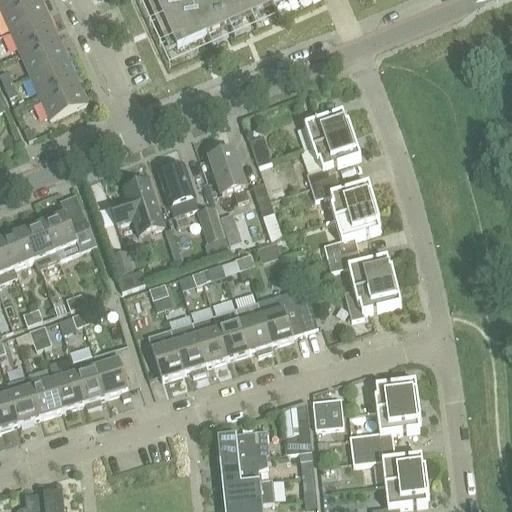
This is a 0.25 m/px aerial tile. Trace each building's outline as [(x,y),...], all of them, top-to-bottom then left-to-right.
[(0,0),(0,13),(0,14),(32,0),(0,0)] [(32,0),(0,14),(10,36),(48,19),(41,4),(39,6),(36,0),(32,0)] [(194,7),(190,0),(153,0),(177,51),(207,38),(194,7)] [(207,38),(230,28),(217,0),(209,0),(194,7),(207,38)] [(217,0),(230,28),(252,18),(243,0),(217,0)] [(243,0),(252,18),(274,8),(269,0),(243,0)] [(269,0),(274,8),(291,0),(269,0)] [(20,58),(55,42),(52,35),(55,34),(48,19),(10,36),(20,58)] [(20,58),(30,80),(68,63),(61,48),(58,50),(55,42),(20,58)] [(30,80),(39,102),(75,86),(72,79),(74,78),(68,63),(30,80)] [(0,79),(0,82),(4,92),(12,88),(7,76),(0,79)] [(78,93),(75,86),(39,102),(50,125),(88,108),(81,92),(78,93)] [(12,88),(4,92),(9,103),(17,99),(12,88)] [(312,152),(352,139),(347,124),(345,124),(342,117),(304,130),(312,152)] [(23,134),(28,146),(36,143),(31,131),(23,134)] [(361,163),(352,139),(312,152),(318,170),(320,169),(322,175),(307,180),(311,193),(337,185),(333,172),(361,163)] [(263,141),(249,145),(258,172),(272,167),(263,141)] [(213,161),(209,162),(222,200),(233,197),(237,208),(249,204),(245,193),(232,155),(229,156),(219,154),(213,161)] [(159,179),(170,212),(171,211),(174,222),(198,213),(195,203),(184,171),(159,179)] [(335,225),(376,213),(369,189),(341,197),(337,185),(311,193),(315,206),(330,201),(332,207),(330,208),(335,225)] [(137,235),(151,230),(152,235),(164,232),(159,217),(149,186),(123,194),(127,205),(111,210),(118,230),(134,225),(137,235)] [(252,192),(263,222),(274,218),(264,188),(252,192)] [(281,188),(269,192),(272,202),(285,198),(281,188)] [(197,218),(204,238),(208,249),(222,245),(211,213),(197,218)] [(324,252),(327,264),(358,256),(355,244),(380,237),(378,229),(380,229),(376,213),(335,225),(341,246),(324,252)] [(65,218),(44,226),(57,256),(60,265),(95,251),(95,252),(96,251),(84,222),(83,223),(70,229),(65,218)] [(274,218),(263,222),(271,248),(283,244),(274,218)] [(60,265),(57,256),(44,226),(23,235),(35,265),(39,274),(60,265)] [(23,235),(2,243),(14,274),(35,265),(23,235)] [(0,289),(18,282),(14,274),(2,243),(0,243),(0,289)] [(133,275),(126,256),(122,245),(109,250),(113,260),(119,279),(133,275)] [(358,256),(327,264),(331,277),(348,273),(354,295),(395,285),(391,269),(389,270),(387,262),(361,269),(358,256)] [(251,259),(243,262),(247,273),(255,271),(251,259)] [(249,280),(247,273),(243,262),(235,264),(241,282),(249,280)] [(207,274),(200,277),(204,288),(211,286),(210,280),(224,275),(221,269),(207,274)] [(141,275),(117,284),(122,297),(145,289),(141,275)] [(204,288),(200,277),(192,279),(196,291),(204,288)] [(178,283),(182,294),(190,292),(186,281),(178,283)] [(395,285),(354,295),(345,297),(351,326),(363,323),(362,319),(401,310),(395,285)] [(164,289),(157,291),(161,303),(164,313),(172,311),(164,289)] [(164,313),(161,303),(157,291),(149,294),(156,316),(164,313)] [(301,338),(288,298),(257,308),(271,351),(293,344),(292,340),(301,338)] [(81,299),(74,302),(78,313),(85,310),(81,299)] [(78,313),(74,302),(66,304),(70,316),(78,313)] [(309,307),(295,310),(304,338),(318,333),(309,307)] [(249,358),(256,356),(258,362),(272,357),(271,351),(257,308),(236,315),(249,358)] [(38,314),(30,317),(35,328),(42,326),(38,314)] [(214,322),(227,365),(249,358),(236,315),(214,322)] [(87,316),(80,319),(84,330),(91,328),(87,316)] [(35,328),(30,317),(23,320),(27,331),(35,328)] [(84,330),(80,319),(72,322),(76,333),(84,330)] [(227,365),(214,322),(213,322),(192,328),(205,372),(206,371),(227,365)] [(192,328),(170,335),(184,378),(191,376),(193,381),(206,377),(207,378),(208,378),(206,371),(205,372),(192,328)] [(44,331),(37,334),(44,353),(51,350),(44,331)] [(44,353),(37,334),(29,337),(36,356),(44,353)] [(170,335),(148,342),(161,385),(184,378),(170,335)] [(128,351),(94,362),(106,403),(121,398),(123,405),(131,403),(124,379),(135,375),(128,351)] [(106,403),(94,362),(72,369),(74,378),(84,409),(86,415),(100,410),(98,405),(106,403)] [(62,416),(84,409),(74,378),(52,385),(62,416)] [(40,423),(30,392),(27,382),(5,389),(8,398),(18,430),(40,423)] [(40,423),(62,416),(52,385),(30,392),(40,423)] [(374,399),(377,419),(419,414),(415,386),(376,391),(377,399),(374,399)] [(0,435),(18,430),(8,398),(0,401),(0,435)] [(341,405),(312,408),(315,436),(344,433),(341,405)] [(299,457),(299,458),(311,457),(306,406),(282,413),(286,447),(285,447),(286,458),(299,457)] [(421,428),(419,414),(377,419),(380,439),(380,441),(392,439),(420,436),(419,428),(421,428)] [(217,442),(220,465),(267,461),(267,460),(269,460),(267,436),(217,442)] [(366,455),(394,452),(392,439),(380,441),(380,439),(350,443),(351,457),(366,455)] [(351,457),(353,471),(382,468),(382,466),(395,464),(394,452),(366,455),(351,457)] [(311,457),(299,458),(300,466),(312,465),(312,457),(311,457)] [(222,489),(260,485),(259,476),(261,475),(264,474),(266,473),(268,472),(268,471),(267,461),(220,465),(222,489)] [(382,466),(382,468),(385,490),(427,485),(425,468),(422,469),(422,461),(395,464),(382,466)] [(224,511),(262,508),(275,506),(272,484),(260,485),(222,489),(224,511)] [(429,502),(427,485),(385,490),(387,511),(410,511),(428,510),(427,502),(429,502)] [(303,497),(304,505),(316,503),(316,495),(303,497)] [(63,511),(62,497),(25,501),(25,511),(63,511)] [(316,503),(304,505),(304,511),(312,511),(317,511),(316,503)]
